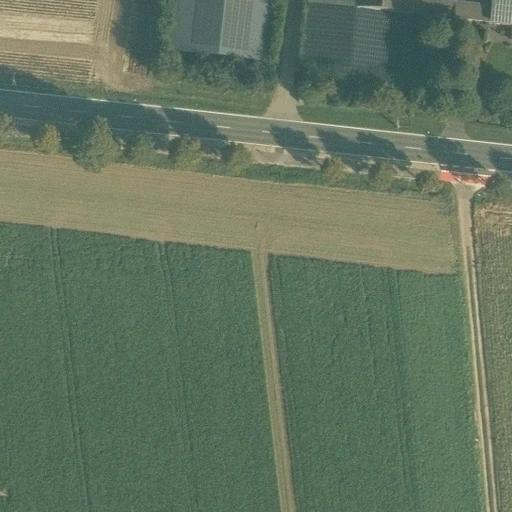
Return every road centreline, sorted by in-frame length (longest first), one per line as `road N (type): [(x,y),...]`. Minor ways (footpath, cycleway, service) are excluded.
road 1 (tertiary): [(511,164),(0,106)]
road 2 (track): [(467,159),(498,511)]
